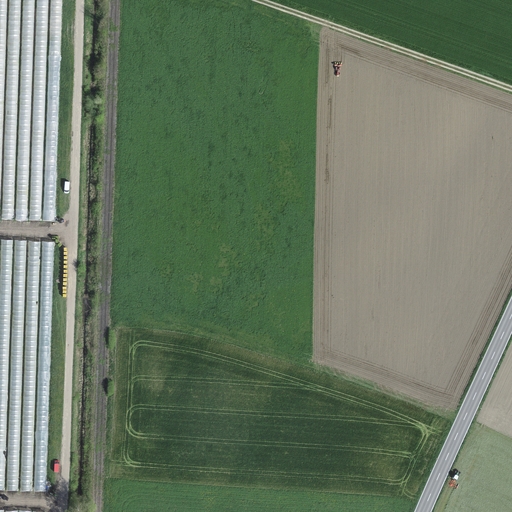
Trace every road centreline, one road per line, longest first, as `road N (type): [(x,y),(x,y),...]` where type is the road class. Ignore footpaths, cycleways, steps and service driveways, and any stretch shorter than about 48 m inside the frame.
road 1 (track): [(80,0),(64,511)]
road 2 (track): [(511,88),(257,0)]
road 3 (tertiary): [(422,511),(511,313)]
